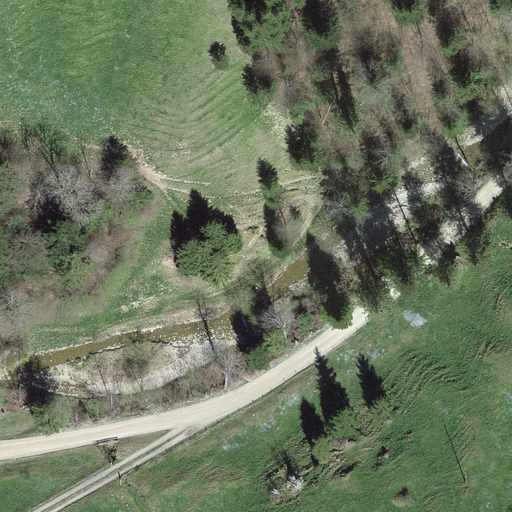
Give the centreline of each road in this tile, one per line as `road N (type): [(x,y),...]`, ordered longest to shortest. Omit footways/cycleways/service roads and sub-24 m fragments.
road 1 (unclassified): [(0,450),(233,402),(392,291),(511,168)]
road 2 (track): [(216,409),(44,511)]
